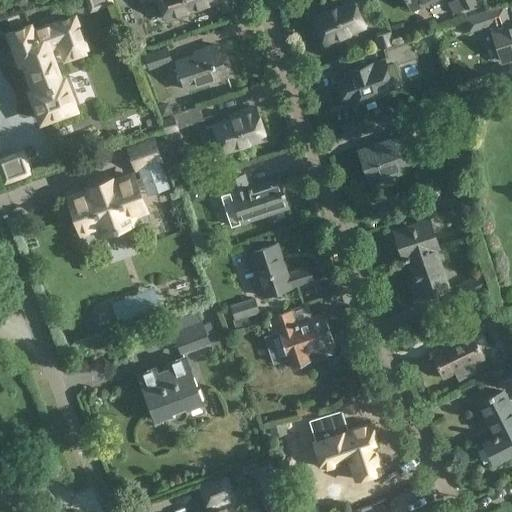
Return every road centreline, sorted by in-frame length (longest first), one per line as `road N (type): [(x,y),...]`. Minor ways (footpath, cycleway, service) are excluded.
road 1 (residential): [(459,511),(379,348),(264,5)]
road 2 (residential): [(110,511),(0,240)]
